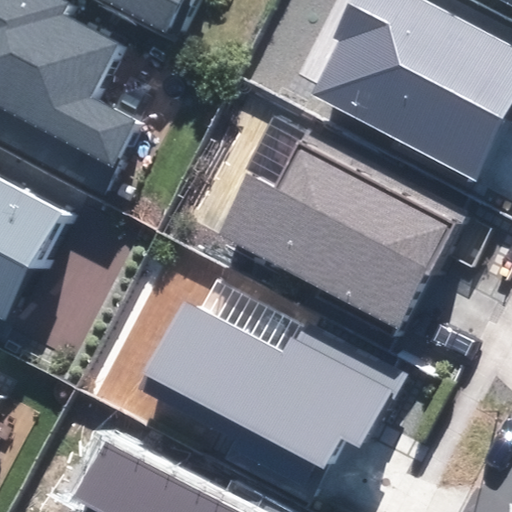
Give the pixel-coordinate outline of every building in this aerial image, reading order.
[(68,3),(62,0),(0,0),(0,106),(111,164),(133,123),(89,100),(117,49),(59,19),(68,3)] [(105,0),(164,30),(180,0),(105,0)] [(511,46),(422,0),(354,0),(337,33),(346,38),(316,96),(471,177),(502,117),(511,122),(511,46)] [(459,213),(308,134),(279,189),(251,174),(219,235),(398,329),(459,213)] [(58,213),(0,183),(0,314),(4,316),(58,213)] [(185,303),(141,385),(318,477),(338,440),(365,454),(406,377),(301,322),(284,355),(185,303)] [(232,511),(103,445),(78,493),(93,501),(87,511),(232,511)]
